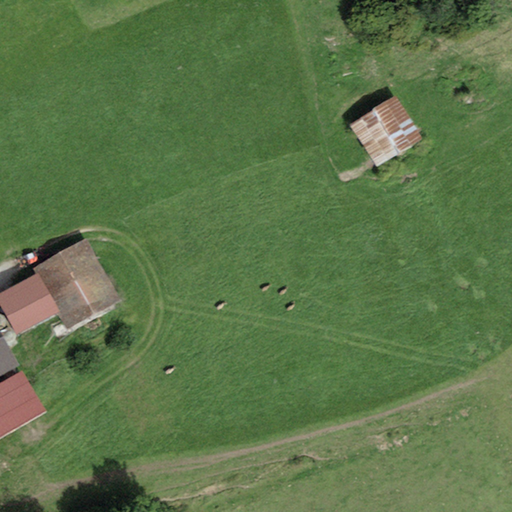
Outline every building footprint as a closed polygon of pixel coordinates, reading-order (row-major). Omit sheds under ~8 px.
[(352,125),(377,167),(424,139),(398,97),(352,125)] [(86,239),(34,268),(37,275),(59,312),(69,330),(121,300),(86,239)] [(0,304),(18,336),(59,312),(37,275),(0,295),(0,304)] [(0,376),(19,365),(0,330),(0,376)] [(22,371),(0,384),(0,440),(46,413),(22,371)]
